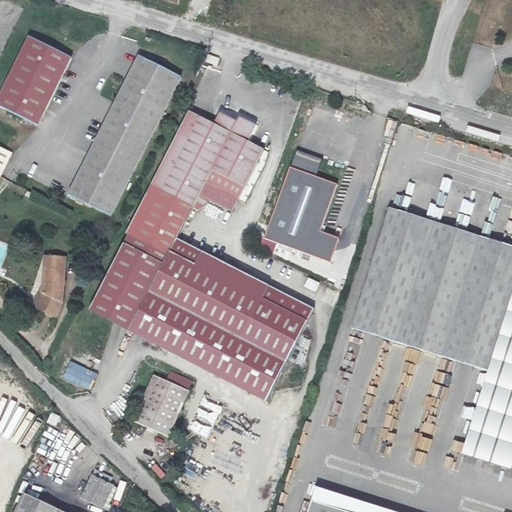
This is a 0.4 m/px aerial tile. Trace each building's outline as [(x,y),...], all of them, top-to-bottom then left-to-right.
[(71,58),(29,37),(0,95),(0,106),(37,125),(71,58)] [(208,56),(206,63),(217,65),(219,58),(208,56)] [(110,222),(182,81),(139,60),(68,202),(110,222)] [(185,111),(149,185),(125,232),(127,233),(89,310),(128,330),(176,238),(195,206),(199,208),(207,204),(209,200),(232,211),(239,199),(246,203),(266,163),(270,152),(262,147),(251,141),(257,130),(248,126),(217,110),(211,123),(185,111)] [(0,175),(11,154),(0,148),(0,175)] [(325,160),(299,150),(268,239),(315,256),(323,232),(340,185),(319,177),(325,160)] [(511,306),(511,254),(396,219),(356,338),(489,381),(511,306)] [(342,238),(323,232),(315,256),(333,263),(342,238)] [(128,330),(264,400),(312,309),(176,238),(128,330)] [(63,294),(64,264),(43,264),(43,290),(38,300),(56,308),(63,294)] [(315,292),(319,283),(309,278),(305,288),(315,292)] [(511,306),(489,381),(464,461),(511,475),(511,306)] [(90,391),(98,374),(70,362),(63,379),(90,391)] [(190,391),(156,376),(136,424),(170,439),(190,391)] [(98,454),(90,450),(86,460),(93,464),(98,454)] [(157,464),(152,468),(160,478),(164,474),(157,464)] [(99,472),(88,495),(112,506),(123,483),(99,472)] [(71,511),(28,492),(18,511),(71,511)] [(346,511),(314,501),(310,511),(346,511)]
